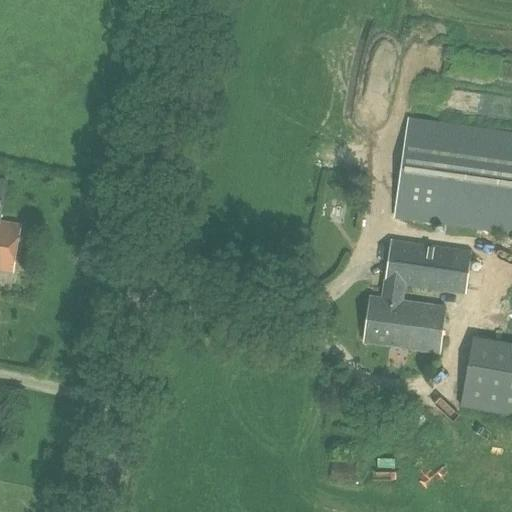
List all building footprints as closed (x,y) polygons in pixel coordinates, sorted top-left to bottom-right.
[(511,133),(410,119),(396,217),(511,233),(511,133)] [(0,180),(0,270),(12,272),(20,225),(0,221),(0,213),(5,181),(0,180)] [(404,302),(406,285),(466,294),(472,253),(393,241),(387,282),(385,282),(383,298),(372,297),(365,343),(439,354),(446,308),(404,302)] [(31,291),(30,306),(44,307),(45,292),(31,291)] [(511,349),(472,342),(460,406),(511,415),(511,349)] [(357,461),(332,456),(328,480),(354,483),(357,461)]
